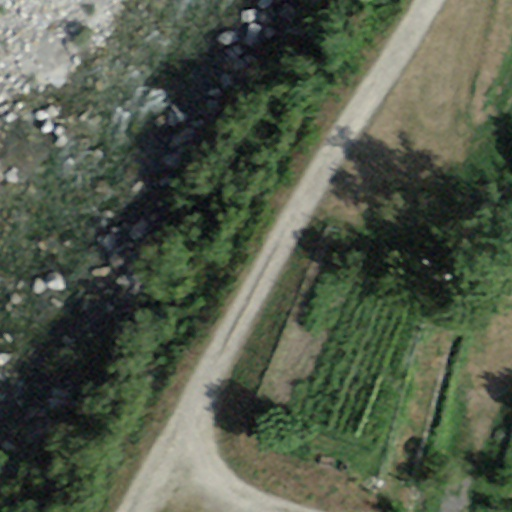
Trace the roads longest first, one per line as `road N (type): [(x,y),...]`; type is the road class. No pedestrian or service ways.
road 1 (track): [(431,0),(137,511)]
road 2 (track): [(165,461),(293,511)]
